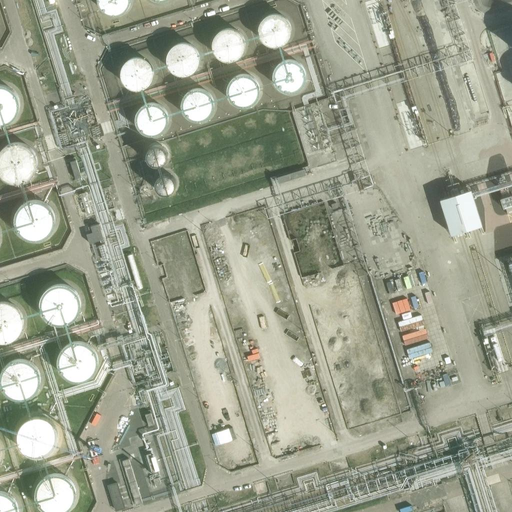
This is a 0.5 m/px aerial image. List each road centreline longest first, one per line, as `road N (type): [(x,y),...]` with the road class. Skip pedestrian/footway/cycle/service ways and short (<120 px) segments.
road 1 (unknown): [(192,220),(271,474)]
road 2 (unknown): [(271,196),(350,448)]
road 3 (unknown): [(410,0),(424,16),(465,138)]
road 4 (unknown): [(353,0),(391,129)]
